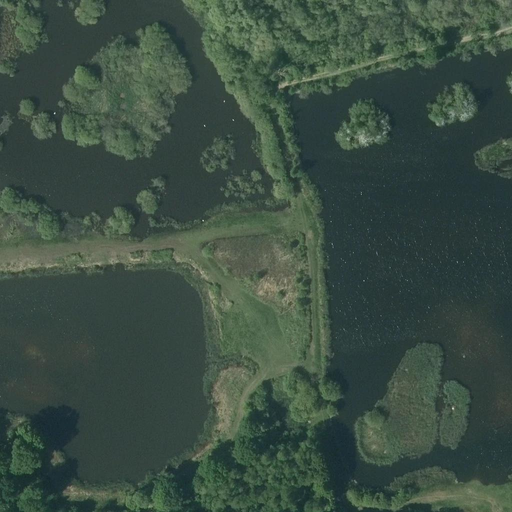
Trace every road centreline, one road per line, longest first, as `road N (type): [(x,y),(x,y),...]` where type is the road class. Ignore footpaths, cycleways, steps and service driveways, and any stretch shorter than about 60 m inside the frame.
road 1 (track): [(150,507),(214,455),(244,387),(272,368),(298,367)]
road 2 (track): [(0,502),(150,507)]
